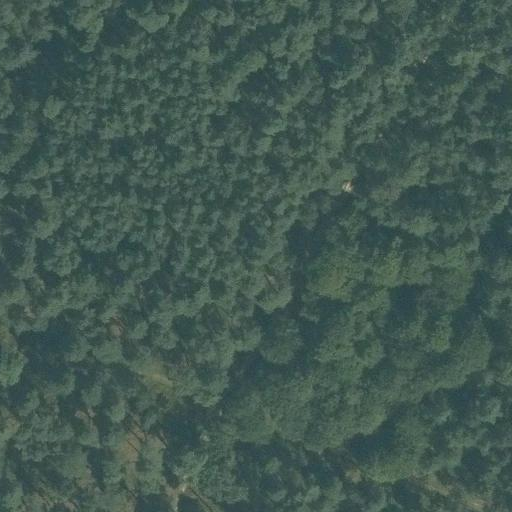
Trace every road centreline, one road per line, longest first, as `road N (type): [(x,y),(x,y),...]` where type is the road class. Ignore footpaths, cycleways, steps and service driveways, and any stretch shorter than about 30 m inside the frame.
road 1 (track): [(462,0),(221,406),(175,511)]
road 2 (track): [(483,511),(0,317)]
